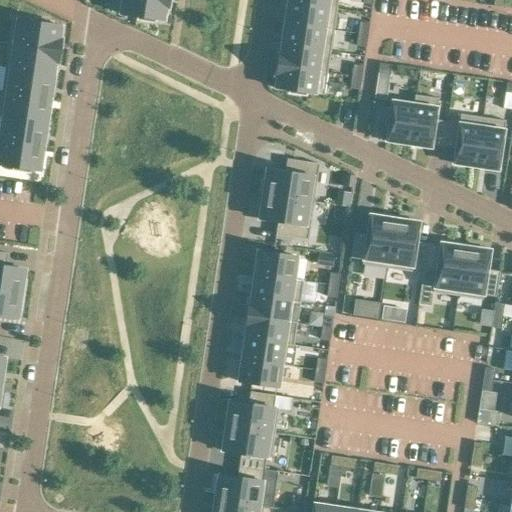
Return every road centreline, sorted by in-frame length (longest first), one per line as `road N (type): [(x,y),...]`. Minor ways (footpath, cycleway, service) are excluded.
road 1 (residential): [(32,511),(23,501),(98,32),(112,29),(252,97)]
road 2 (residential): [(252,97),(187,511)]
road 3 (residential): [(252,97),(511,223)]
